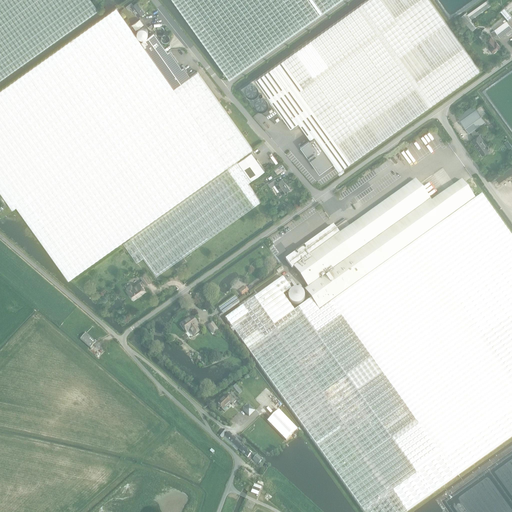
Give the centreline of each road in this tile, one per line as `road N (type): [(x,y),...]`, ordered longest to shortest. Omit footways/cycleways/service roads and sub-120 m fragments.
road 1 (unclassified): [(317,196),(153,0)]
road 2 (unclassified): [(317,196),(120,340)]
road 3 (unknown): [(223,87),(346,0)]
road 4 (unclassified): [(435,111),(317,196)]
road 5 (unclassified): [(120,340),(197,406),(210,433)]
road 6 (unclassified): [(511,216),(435,111)]
road 7 (unclassified): [(210,433),(120,340)]
